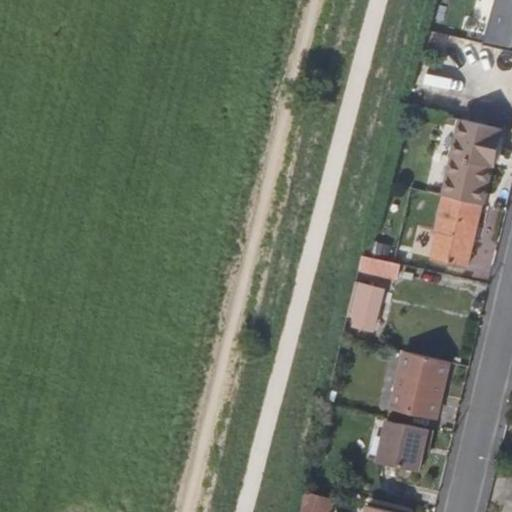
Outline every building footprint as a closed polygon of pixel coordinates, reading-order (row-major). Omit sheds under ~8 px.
[(511,0),(480,0),(472,39),(511,46),(511,0)] [(442,195),(480,204),(489,167),(492,168),(501,129),(460,120),(442,195)] [(463,279),(480,204),(442,195),(434,230),(438,230),(427,270),(463,279)] [(366,239),(363,255),(392,262),(396,246),(366,239)] [(392,262),(363,255),(359,269),(395,278),(399,264),(392,262)] [(356,281),(348,313),(358,316),(355,327),(372,330),(382,288),(356,281)] [(448,360),(404,350),(392,405),(435,416),(448,360)] [(432,429),(385,417),(375,460),(418,470),(424,445),(428,446),(432,429)] [(310,491),(304,511),(327,511),(331,497),(310,491)]
